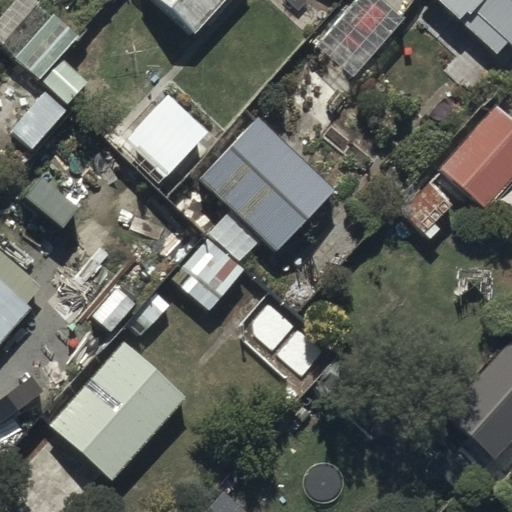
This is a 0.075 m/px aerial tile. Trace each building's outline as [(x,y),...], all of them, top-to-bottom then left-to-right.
[(78,44),(23,0),(21,0),(0,27),(0,48),(12,59),(7,66),(40,92),(78,44)] [(232,0),(143,0),(191,45),(232,0)] [(511,0),(420,0),(455,33),(458,29),(494,63),(506,50),(511,55),(511,0)] [(98,109),(80,126),(148,196),(169,176),(180,186),(204,163),(197,155),(207,145),(168,104),(129,141),(98,109)] [(511,181),(511,137),(487,118),(433,185),(479,222),(511,181)] [(328,207),(255,135),(196,195),(269,268),(328,207)] [(424,186),(391,220),(419,247),(452,213),(424,186)] [(126,235),(92,272),(134,311),(168,274),(126,235)] [(205,322),(238,281),(202,252),(169,293),(205,322)] [(112,316),(91,298),(16,386),(38,404),(112,316)] [(0,319),(0,347),(14,333),(0,319)] [(511,446),(511,349),(442,429),(490,471),(511,446)] [(186,406),(125,353),(52,438),(113,490),(186,406)]
